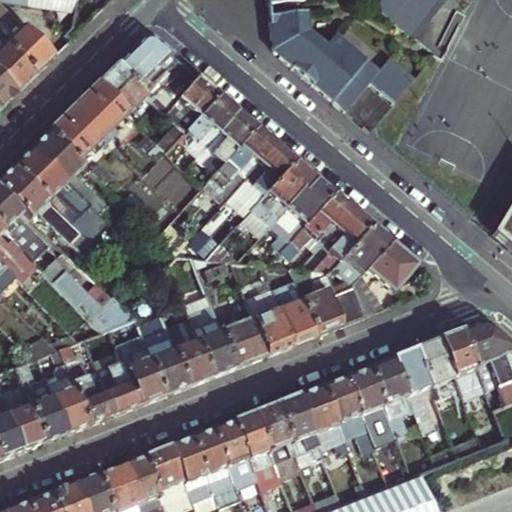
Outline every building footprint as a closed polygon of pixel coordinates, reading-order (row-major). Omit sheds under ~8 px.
[(0,0),(0,1),(59,12),(73,14),(75,0),(0,0)] [(258,0),(265,50),(344,117),(362,97),(387,117),(407,91),(383,72),(372,84),(331,49),(319,63),(301,47),(294,0),(403,0),(424,16),(432,6),(432,0),(258,0)] [(0,35),(6,42),(2,46),(34,78),(45,67),(52,60),(0,7),(0,35)] [(64,35),(71,42),(77,35),(71,28),(64,35)] [(117,70),(142,96),(177,64),(153,44),(143,44),(134,53),(117,70)] [(0,79),(16,96),(28,83),(34,78),(2,46),(0,47),(0,79)] [(147,101),(164,118),(199,83),(177,64),(142,96),(147,101)] [(147,101),(142,96),(117,70),(109,78),(98,89),(128,119),(147,101)] [(16,96),(0,79),(0,111),(11,100),(16,96)] [(184,139),(220,101),(210,92),(199,83),(164,118),(175,130),(184,139)] [(76,110),(48,138),(79,167),(99,147),(103,151),(112,142),(108,138),(128,119),(98,89),(93,93),(76,110)] [(230,109),(220,101),(184,139),(166,158),(173,167),(189,150),(195,143),(206,153),(239,117),(230,109)] [(206,153),(224,169),(258,133),(251,127),(239,117),(206,153)] [(166,158),(184,139),(175,130),(158,150),(166,158)] [(258,133),(224,169),(203,193),(222,210),(234,196),(245,183),(276,148),(266,140),(258,133)] [(83,172),(79,167),(48,138),(40,145),(29,156),(47,173),(50,170),(66,186),(65,187),(108,230),(115,223),(105,213),(108,210),(76,180),(83,172)] [(200,160),(206,153),(195,143),(189,150),(200,160)] [(252,213),(295,165),(288,158),(276,148),(245,183),(257,193),(245,206),(252,213)] [(24,161),(12,172),(82,237),(92,247),(108,230),(65,187),(66,186),(50,170),(47,173),(29,156),(24,161)] [(302,198),(316,182),(307,175),(295,165),(252,213),(240,227),(259,242),(268,233),(269,231),(284,215),(283,211),(298,195),(302,198)] [(82,237),(12,172),(6,178),(0,184),(0,193),(23,216),(31,223),(39,215),(71,247),(82,237)] [(328,192),(316,182),(302,198),(298,195),(283,211),(284,215),(269,231),(268,233),(277,242),(270,249),(273,252),(264,262),(270,268),(290,246),(335,198),(328,192)] [(245,206),(257,193),(245,183),(234,196),(245,206)] [(0,233),(23,257),(32,266),(43,255),(33,245),(36,243),(16,223),(23,216),(0,193),(0,233)] [(321,251),(354,215),(346,208),(335,198),(290,246),(300,255),(307,246),(317,255),(321,251)] [(511,200),(488,239),(511,258),(511,200)] [(344,263),(373,231),(366,224),(354,215),(321,251),(329,258),(312,277),(327,279),(327,280),(344,263)] [(366,277),(391,246),(386,242),(373,231),(344,263),(363,280),(366,277)] [(0,263),(8,272),(22,287),(38,272),(32,266),(23,257),(0,233),(0,263)] [(266,272),(290,275),(298,276),(317,255),(307,246),(300,255),(290,246),(270,268),(266,272)] [(418,269),(391,246),(366,277),(376,285),(369,293),(362,282),(353,292),(365,321),(383,314),(373,299),(381,290),(386,294),(392,298),(418,269)] [(218,251),(206,265),(236,268),(239,266),(218,251)] [(101,337),(110,333),(135,324),(127,317),(112,301),(102,311),(66,274),(62,278),(58,274),(48,283),(101,337)] [(333,334),(348,328),(335,297),(329,300),(327,295),(332,293),(327,280),(327,279),(312,277),(298,276),(290,275),(295,286),(311,286),(316,299),(302,305),(316,340),(333,334)] [(293,349),(273,297),(266,280),(257,284),(262,297),(245,304),(252,322),(267,360),(279,355),(293,349)] [(316,340),(302,305),(295,287),(273,297),(293,349),(306,344),(316,340)] [(353,292),(335,297),(348,328),(365,321),(353,292)] [(183,309),(189,324),(212,382),(224,377),(235,373),(220,335),(206,300),(183,309)] [(255,365),(267,360),(252,322),(220,335),(235,373),(255,365)] [(212,382),(189,324),(165,334),(187,392),(200,386),(212,382)] [(187,392),(165,334),(163,329),(140,338),(141,339),(150,363),(165,400),(177,396),(187,392)] [(461,336),(475,372),(488,367),(499,397),(510,392),(509,388),(511,386),(511,350),(489,331),(485,329),(480,329),(477,330),(461,336)] [(439,345),(464,410),(479,404),(483,414),(490,411),(475,372),(461,336),(455,339),(439,345)] [(153,405),(165,400),(150,363),(141,339),(116,349),(119,357),(139,410),(153,405)] [(440,419),(464,410),(439,345),(429,349),(415,355),(439,415),(440,419)] [(96,401),(90,386),(84,370),(76,373),(75,362),(70,349),(58,354),(88,430),(104,424),(115,420),(105,397),(96,401)] [(88,430),(58,354),(56,354),(50,357),(56,372),(54,373),(52,379),(55,385),(46,389),(50,400),(55,399),(63,418),(59,419),(67,439),(79,434),(88,430)] [(430,418),(439,415),(415,355),(404,359),(391,364),(412,416),(424,448),(432,444),(429,436),(436,433),(430,418)] [(139,410),(119,357),(103,363),(109,378),(99,382),(105,397),(115,420),(127,415),(139,410)] [(368,373),(387,421),(395,441),(397,448),(404,466),(412,463),(402,438),(406,436),(400,421),(412,416),(391,364),(384,367),(368,373)] [(55,399),(50,400),(35,406),(37,395),(26,366),(15,371),(20,386),(44,448),(58,442),(67,439),(59,419),(63,418),(55,399)] [(345,382),(370,446),(380,442),(374,426),(387,421),(368,373),(362,375),(345,382)] [(105,397),(99,382),(90,386),(96,401),(105,397)] [(378,465),(370,446),(345,382),(335,386),(322,391),(342,443),(359,436),(361,442),(354,444),(365,470),(378,465)] [(6,416),(2,418),(9,436),(14,434),(23,456),(38,450),(44,448),(20,386),(7,391),(12,403),(18,408),(19,411),(6,416)] [(297,401),(319,455),(335,449),(339,459),(347,456),(342,443),(322,391),(312,395),(297,401)] [(274,410),(298,473),(322,464),(319,455),(297,401),(288,405),(274,410)] [(252,418),(273,470),(289,464),(293,475),(298,473),(274,410),(270,412),(252,418)] [(0,464),(16,459),(23,456),(14,434),(9,436),(2,418),(0,418),(0,464)] [(277,481),(273,470),(252,418),(243,422),(231,427),(252,478),(267,472),(272,483),(277,481)] [(254,484),(252,478),(231,427),(226,429),(210,435),(233,493),(254,484)] [(240,511),(233,493),(210,435),(204,438),(190,443),(216,511),(224,511),(233,508),(234,511),(240,511)] [(397,448),(395,441),(389,444),(391,450),(397,448)] [(476,441),(453,451),(458,465),(482,456),(476,441)] [(169,451),(187,499),(192,511),(214,511),(216,511),(190,443),(185,445),(169,451)] [(174,511),(172,505),(187,499),(169,451),(160,455),(143,461),(163,511),(174,511)] [(453,451),(429,460),(435,474),(458,465),(453,451)] [(136,511),(163,511),(143,461),(136,464),(119,471),(126,492),(130,490),(138,510),(136,511)] [(97,480),(109,511),(136,511),(138,510),(130,490),(126,492),(119,471),(112,474),(97,480)] [(438,511),(425,478),(418,481),(388,492),(365,501),(340,511),(337,511),(438,511)] [(360,490),(365,501),(388,492),(383,479),(359,488),(360,490)] [(109,511),(97,480),(87,483),(73,489),(80,509),(84,507),(85,511),(109,511)] [(50,498),(56,511),(85,511),(84,507),(80,509),(73,489),(65,492),(50,498)] [(336,499),(340,511),(365,501),(360,490),(336,499)] [(27,507),(28,511),(56,511),(50,498),(44,500),(27,507)] [(312,509),(313,511),(337,511),(340,511),(336,499),(312,509)]
